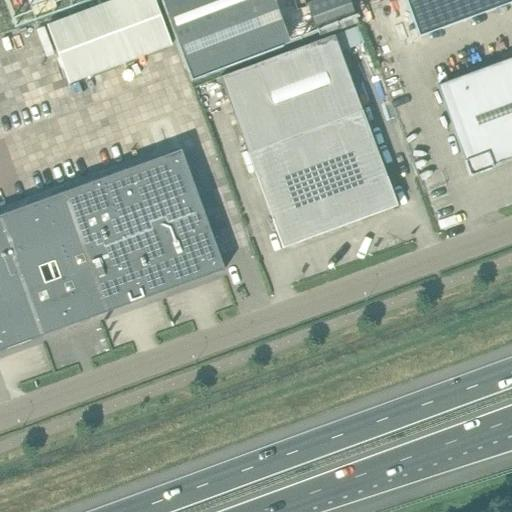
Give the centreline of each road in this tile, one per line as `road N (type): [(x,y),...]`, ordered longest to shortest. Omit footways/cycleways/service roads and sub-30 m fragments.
road 1 (unclassified): [(511,220),(0,412)]
road 2 (motorway): [(511,371),(125,511)]
road 3 (unknown): [(255,316),(183,136),(140,116),(62,145)]
road 4 (motorway): [(256,511),(511,419)]
